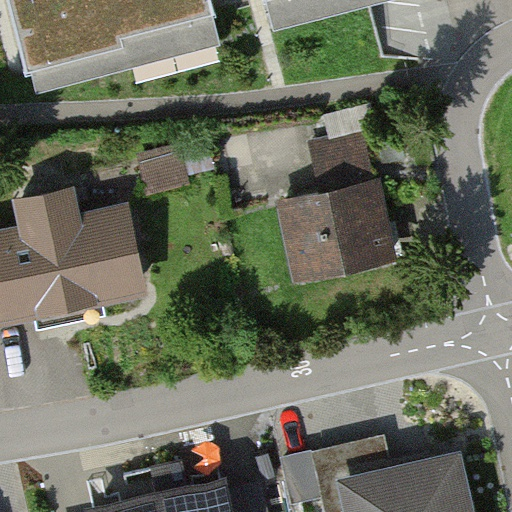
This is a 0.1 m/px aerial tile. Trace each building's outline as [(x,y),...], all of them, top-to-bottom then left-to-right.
[(10,0),(28,68),(128,43),(125,34),(216,11),(213,0),(10,0)] [(322,193),(287,201),(301,275),(392,257),(372,160),(386,157),(376,101),(336,111),(342,142),(312,147),(322,193)] [(183,150),(144,160),(151,188),(190,178),(183,150)] [(29,231),(0,236),(0,313),(142,284),(126,209),(79,218),(73,187),(22,198),(29,231)] [(473,511),(461,458),(348,482),(353,511),(473,511)] [(280,511),(273,480),(200,497),(203,511),(280,511)] [(203,511),(200,497),(133,511),(203,511)] [(8,511),(5,502),(0,502),(0,511),(8,511)]
